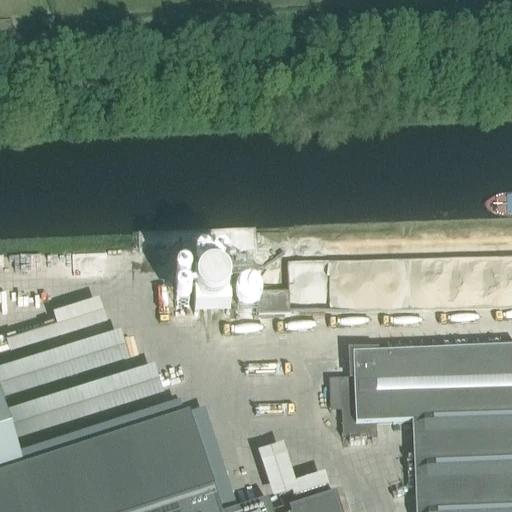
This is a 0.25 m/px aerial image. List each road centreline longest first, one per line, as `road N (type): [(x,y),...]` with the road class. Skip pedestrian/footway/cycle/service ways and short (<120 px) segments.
road 1 (tertiary): [(511,59),(0,90)]
road 2 (unknown): [(367,511),(314,411),(222,375),(101,274),(0,273)]
